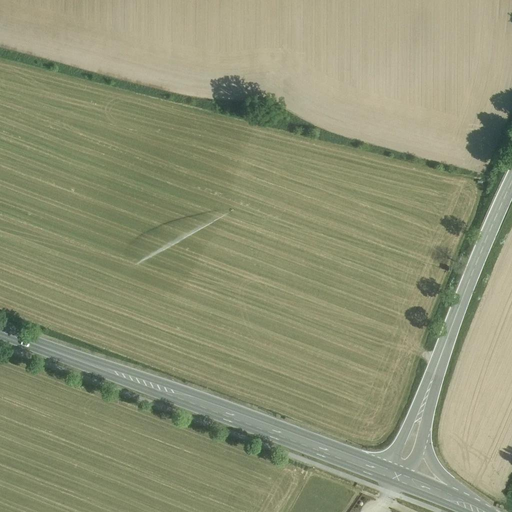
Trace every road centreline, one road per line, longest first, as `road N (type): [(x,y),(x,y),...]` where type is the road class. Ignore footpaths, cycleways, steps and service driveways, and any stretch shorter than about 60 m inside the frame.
road 1 (primary): [(0,329),(397,475)]
road 2 (secondary): [(420,415),(511,176)]
